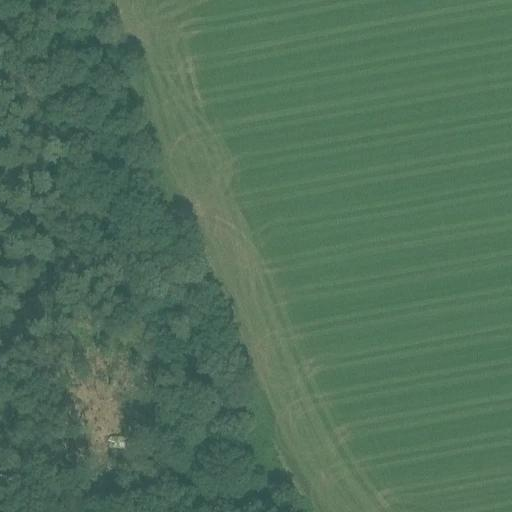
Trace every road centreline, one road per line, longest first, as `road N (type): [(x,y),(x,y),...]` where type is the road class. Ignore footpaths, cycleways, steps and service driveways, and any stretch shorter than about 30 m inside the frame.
road 1 (track): [(0,41),(234,494),(252,511)]
road 2 (track): [(0,352),(63,274),(104,244),(182,212)]
